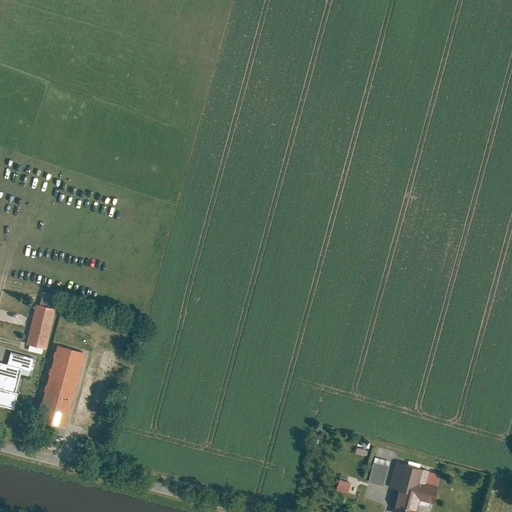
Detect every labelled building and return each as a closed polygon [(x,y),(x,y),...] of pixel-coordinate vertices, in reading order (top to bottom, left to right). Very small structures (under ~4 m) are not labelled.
[(44,297),(42,306),(51,308),(53,299),(44,297)] [(42,306),(38,305),(28,342),(47,347),(56,309),(51,308),(42,306)] [(87,352),(59,345),(40,418),(69,425),(87,352)] [(21,370),(0,363),(0,404),(11,408),(21,370)] [(391,461),(376,457),(370,480),(384,484),(391,461)] [(441,473),(397,462),(391,486),(400,489),(393,511),(417,511),(421,499),(433,502),(441,473)] [(352,482),(341,479),(338,490),(349,493),(352,482)]
